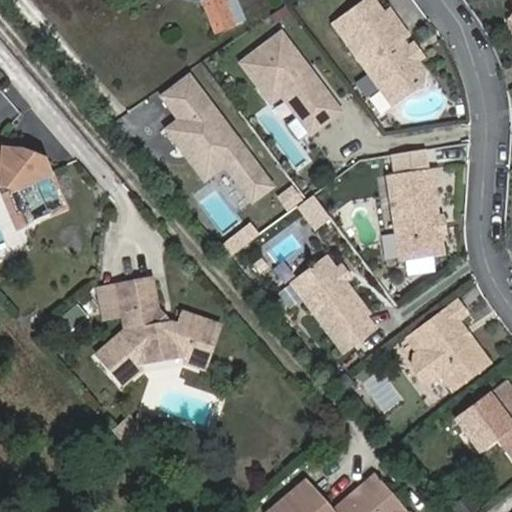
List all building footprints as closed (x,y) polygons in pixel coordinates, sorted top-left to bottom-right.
[(202,0),(215,34),(248,22),(239,0),(202,0)] [(417,65),(409,53),(403,45),(410,39),(392,14),(385,20),(373,3),(336,28),(384,94),(390,90),(395,98),(407,99),(424,87),(425,75),(417,65)] [(344,109),(284,29),(239,62),(271,104),(279,97),(308,135),(344,109)] [(415,49),(409,53),(417,65),(423,61),(415,49)] [(270,189),(188,79),(163,98),(180,120),(166,131),(204,182),(223,167),(251,204),(270,189)] [(390,90),(384,94),(394,108),(407,99),(395,98),(390,90)] [(0,147),(0,186),(12,190),(16,189),(30,223),(63,209),(48,174),(46,175),(40,162),(17,153),(1,151),(2,147),(0,147)] [(439,170),(390,177),(403,264),(446,257),(435,187),(441,186),(439,170)] [(327,194),(338,209),(353,199),(342,183),(327,194)] [(12,190),(1,195),(15,229),(30,223),(16,189),(12,190)] [(298,206),(315,231),(334,218),(317,193),(298,206)] [(276,269),(308,240),(293,224),(261,253),(276,269)] [(348,288),(338,275),(328,262),(294,288),(349,359),(380,333),(369,320),(371,318),(348,288)] [(344,271),(338,275),(348,288),(354,282),(344,271)] [(121,387),(140,371),(137,367),(147,359),(169,353),(182,358),(180,362),(200,369),(215,326),(178,313),(173,327),(167,324),(158,326),(156,311),(148,280),(115,287),(126,332),(96,355),(121,387)] [(60,317),(72,331),(90,317),(78,303),(60,317)] [(19,316),(30,334),(46,324),(36,306),(19,316)] [(459,306),(412,341),(423,355),(417,359),(414,373),(423,386),(435,387),(443,381),(455,396),(492,367),(460,326),(469,319),(459,306)] [(167,324),(156,311),(158,326),(167,324)] [(412,341),(407,345),(417,359),(423,355),(412,341)] [(506,440),(511,449),(511,385),(470,417),(493,450),(506,440)] [(125,420),(116,427),(121,434),(130,426),(125,420)] [(130,426),(121,434),(134,448),(143,441),(130,426)] [(404,511),(372,475),(346,496),(350,502),(338,511),(332,511),(330,509),(305,480),(266,511),(404,511)] [(458,511),(473,511),(480,508),(470,493),(453,505),(458,511)] [(338,511),(350,502),(346,496),(330,509),(332,511),(338,511)]
